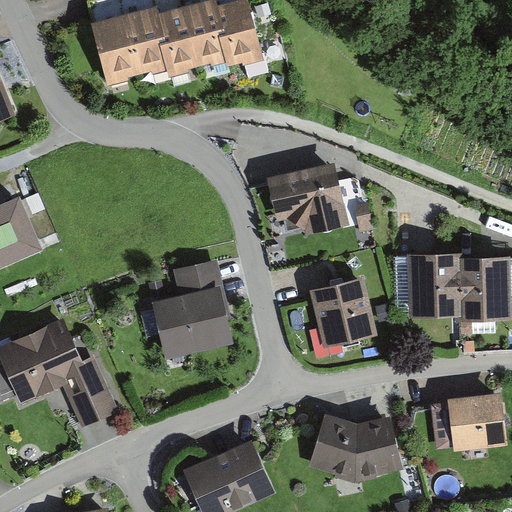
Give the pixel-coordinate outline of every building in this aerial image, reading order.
[(260,64),(241,2),(215,10),(212,0),(199,0),(160,12),(155,0),(154,0),(80,23),(100,85),(163,66),(166,77),(215,62),(219,77),(260,64)] [(0,128),(14,122),(0,89),(0,128)] [(329,167),(256,183),(269,241),(341,225),(329,167)] [(0,262),(41,244),(22,202),(0,211),(0,262)] [(507,328),(505,256),(407,258),(408,318),(459,317),(460,330),(507,328)] [(226,291),(222,292),(216,266),(172,277),(178,302),(148,310),(161,359),(239,340),(226,291)] [(362,281),(308,293),(320,349),(374,338),(362,281)] [(0,353),(0,364),(23,410),(64,389),(85,430),(114,415),(66,321),(0,353)] [(445,450),(509,444),(505,402),(441,409),(445,450)] [(387,422),(360,430),(320,418),(308,465),(344,475),(347,484),(401,468),(387,422)] [(192,511),(222,511),(278,488),(261,447),(179,482),(192,511)]
